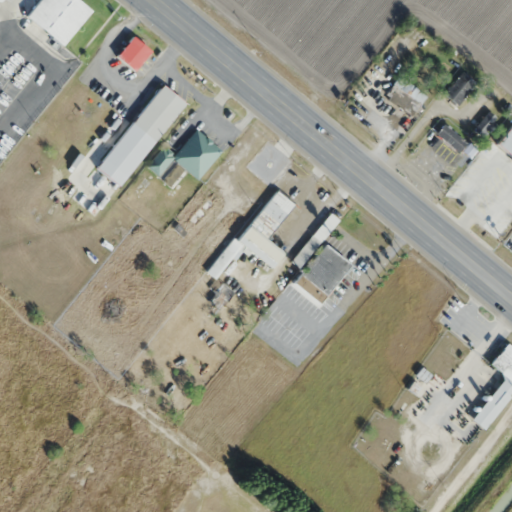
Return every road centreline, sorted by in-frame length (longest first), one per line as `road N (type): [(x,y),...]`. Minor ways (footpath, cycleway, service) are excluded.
road 1 (primary): [(133,0),(511,301)]
road 2 (residential): [(511,416),(433,511)]
